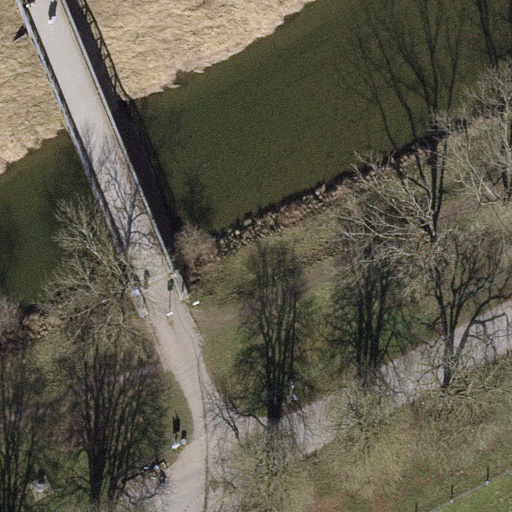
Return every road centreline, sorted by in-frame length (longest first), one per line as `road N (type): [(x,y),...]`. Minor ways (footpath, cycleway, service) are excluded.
road 1 (track): [(227,469),(39,0)]
road 2 (track): [(511,323),(227,469)]
